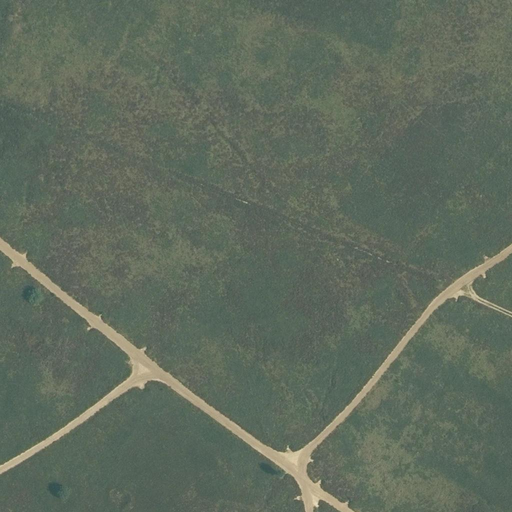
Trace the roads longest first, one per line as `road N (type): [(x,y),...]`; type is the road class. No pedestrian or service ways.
road 1 (track): [(289,470),(433,306),(511,248)]
road 2 (track): [(0,244),(148,365)]
road 3 (track): [(0,470),(79,422),(148,365)]
road 4 (track): [(148,365),(289,470)]
